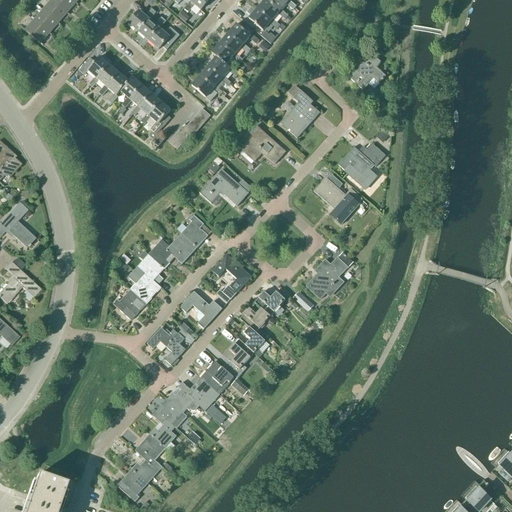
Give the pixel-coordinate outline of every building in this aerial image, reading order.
[(66,13),(75,3),(71,0),(52,0),(52,1),(66,13)] [(192,0),(190,2),(183,10),(188,13),(194,6),(200,11),(209,0),(192,0)] [(288,17),(281,11),(279,12),(265,0),(257,10),(271,22),(273,20),(278,14),(285,20),(288,17)] [(288,2),(284,0),(265,0),(279,12),(281,11),(286,5),(293,11),(292,12),(296,16),(299,12),(295,8),(296,7),(289,1),(288,2)] [(58,23),(66,13),(52,1),(43,11),(58,23)] [(149,21),(156,14),(152,10),(145,17),(139,12),(129,24),(138,33),(149,21)] [(280,26),(273,20),(271,22),(257,10),(249,20),(263,32),(270,24),(277,30),(278,28),(280,26)] [(49,34),(58,23),(43,11),(34,21),(49,34)] [(185,23),(189,18),(182,12),(178,17),(185,23)] [(159,29),(159,30),(166,22),(162,19),(155,26),(149,21),(138,33),(148,41),(159,29)] [(40,44),(49,34),(34,21),(25,31),(40,44)] [(242,47),(244,45),(249,39),(256,45),(259,41),(251,35),(250,36),(236,25),(228,34),(242,47)] [(159,29),(148,41),(159,50),(162,47),(166,51),(179,37),(170,29),(165,35),(159,30),(159,29)] [(251,51),(244,45),(242,47),(228,34),(220,44),(234,56),(235,55),(241,49),(248,55),(251,51)] [(242,61),(235,55),(234,56),(220,44),(211,54),(216,58),(226,66),(232,58),(239,64),(242,61)] [(379,85),(386,77),(376,68),(380,63),(371,54),(349,79),(363,91),(373,80),(379,85)] [(97,80),(109,66),(100,57),(95,63),(90,59),(79,72),(84,76),(88,72),(95,78),(89,85),(93,89),(99,82),(97,80)] [(230,69),(226,66),(216,58),(208,67),(222,79),(224,78),(229,72),(236,78),(239,74),(232,68),(230,69)] [(106,88),(119,74),(109,66),(97,80),(99,82),(105,87),(99,94),(102,97),(108,90),(106,88)] [(208,67),(200,77),(214,89),(215,87),(219,90),(224,84),(228,87),(231,84),(224,78),(222,79),(208,67)] [(120,92),(128,82),(119,74),(106,88),(108,90),(114,95),(108,102),(112,105),(118,98),(120,95),(119,94),(120,92)] [(219,90),(215,87),(214,89),(200,77),(191,87),(206,99),(212,91),(219,97),(223,93),(219,90)] [(129,100),(142,86),(132,78),(128,82),(120,92),(128,99),(122,106),(125,109),(131,102),(129,100)] [(139,108),(151,95),(142,86),(129,100),(131,102),(137,107),(131,114),(135,117),(141,110),(139,108)] [(299,92),(295,87),(289,94),(294,98),(293,99),(298,104),(279,124),(297,140),(320,114),(310,106),(313,103),(300,91),(299,92)] [(148,117),(161,103),(151,95),(139,108),(141,110),(147,115),(141,122),(144,125),(150,118),(148,117)] [(154,142),(159,137),(157,135),(163,128),(159,125),(171,111),(161,103),(148,117),(150,118),(156,123),(150,130),(152,132),(148,136),(154,142)] [(198,114),(206,121),(210,117),(202,110),(198,114)] [(202,126),(206,121),(198,114),(194,119),(202,126)] [(198,130),(202,126),(194,119),(190,123),(198,130)] [(195,135),(198,130),(190,123),(186,127),(192,133),(195,135)] [(192,133),(186,127),(184,125),(180,130),(189,137),(192,133)] [(253,138),(241,151),(254,163),(262,154),(274,165),(285,153),(256,127),(249,134),(253,138)] [(185,142),(189,137),(180,130),(176,134),(185,142)] [(383,143),(389,136),(381,130),(376,137),(383,143)] [(181,146),(185,142),(176,134),(172,139),(181,146)] [(159,137),(154,142),(155,143),(153,145),(157,148),(164,141),(159,137)] [(177,150),(181,146),(172,139),(169,143),(177,150)] [(8,180),(21,166),(14,160),(16,158),(0,143),(0,180),(4,176),(8,180)] [(375,158),(363,147),(358,152),(354,148),(338,166),(365,190),(376,178),(369,172),(374,166),(375,168),(385,157),(380,152),(375,158)] [(212,164),(208,169),(214,174),(219,168),(218,168),(222,163),(216,158),(212,164)] [(220,172),(216,176),(200,194),(211,204),(221,192),(237,207),(248,195),(221,171),(220,172)] [(345,196),(326,179),(314,192),(334,210),(330,215),(341,225),(359,206),(358,206),(363,200),(351,189),(345,196)] [(35,240),(17,223),(27,211),(19,204),(0,224),(0,238),(6,231),(26,249),(35,240)] [(181,235),(197,249),(208,237),(200,230),(204,226),(194,217),(190,221),(192,223),(181,235)] [(182,265),(197,249),(181,235),(170,246),(177,252),(173,257),(182,265)] [(170,246),(163,240),(148,256),(164,270),(169,264),(166,261),(171,256),(173,257),(177,252),(170,246)] [(158,276),(164,270),(148,256),(137,268),(133,272),(147,285),(151,280),(153,282),(158,276)] [(231,275),(238,267),(227,256),(212,272),(218,278),(225,270),(231,275)] [(348,269),(337,259),(330,266),(325,261),(315,272),(318,275),(306,287),(320,300),(326,294),(330,297),(343,283),(338,279),(348,269)] [(41,291),(11,263),(5,270),(14,278),(0,292),(0,299),(6,305),(22,289),(33,299),(41,291)] [(123,264),(116,271),(121,276),(128,269),(123,264)] [(238,267),(231,275),(237,281),(230,289),(228,287),(222,294),(219,297),(227,304),(251,278),(238,267)] [(161,289),(153,282),(151,280),(147,285),(133,272),(128,279),(135,285),(130,291),(146,305),(161,289)] [(131,322),(146,305),(130,291),(120,303),(117,301),(113,305),(131,322)] [(308,312),(314,306),(298,292),(293,299),(308,312)] [(198,312),(206,303),(194,293),(180,308),(186,314),(193,307),(198,312)] [(270,317),(273,313),(274,313),(285,301),(276,293),(270,299),(264,293),(254,304),(261,310),(261,309),(264,312),(270,317)] [(206,303),(198,312),(204,317),(197,325),(204,330),(222,310),(213,302),(209,306),(206,303)] [(259,329),(271,317),(270,317),(264,312),(261,309),(261,310),(256,315),(249,309),(239,320),(249,329),(253,324),(259,329)] [(267,323),(271,327),(275,323),(270,319),(267,323)] [(19,338),(0,320),(0,336),(11,347),(19,338)] [(259,329),(253,324),(249,329),(244,334),(250,340),(245,346),(248,349),(253,353),(259,359),(263,354),(258,350),(265,342),(255,334),(259,329)] [(173,340),(170,337),(161,329),(147,345),(153,350),(160,343),(166,348),(173,340)] [(173,340),(166,348),(172,353),(165,361),(171,367),(185,351),(179,345),(184,340),(190,345),(194,340),(182,330),(178,334),(178,335),(173,340)] [(245,346),(238,340),(229,351),(235,357),(230,363),(239,371),(250,359),(249,357),(253,353),(248,349),(245,346)] [(271,376),(274,373),(259,360),(256,363),(271,376)] [(200,379),(216,393),(219,396),(230,383),(229,383),(233,379),(215,362),(200,379)] [(205,405),(216,393),(200,379),(195,385),(198,388),(193,393),(191,391),(186,396),(199,407),(201,409),(205,405)] [(243,397),(249,390),(237,379),(230,387),(243,397)] [(186,396),(191,391),(182,383),(178,388),(181,391),(176,397),(173,394),(167,400),(183,414),(187,410),(189,412),(190,410),(192,412),(195,411),(199,407),(186,396)] [(178,420),(183,414),(167,400),(162,406),(165,409),(160,414),(157,412),(152,417),(161,424),(165,420),(174,429),(176,427),(178,429),(182,424),(178,420)] [(171,433),(174,429),(165,420),(161,424),(163,426),(158,432),(155,429),(149,435),(165,449),(176,437),(171,433)] [(155,461),(165,449),(149,435),(144,441),(147,444),(142,450),(139,447),(134,452),(143,459),(147,454),(155,461)] [(511,478),(511,456),(509,453),(498,465),(511,478)] [(154,461),(155,461),(147,454),(143,459),(145,461),(140,467),(137,464),(132,470),(148,485),(162,468),(154,461)] [(137,496),(148,485),(132,470),(117,487),(135,503),(139,498),(137,496)] [(56,511),(59,506),(65,486),(37,477),(24,511),(56,511)] [(478,511),(488,511),(495,506),(476,488),(465,500),(478,511)]
